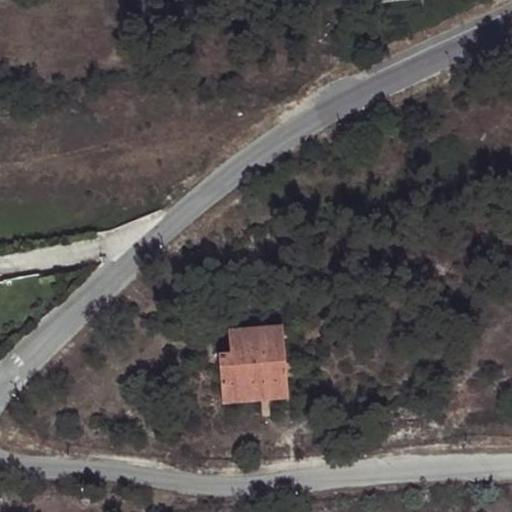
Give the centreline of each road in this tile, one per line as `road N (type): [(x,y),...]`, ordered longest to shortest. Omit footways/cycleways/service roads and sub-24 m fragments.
road 1 (unclassified): [(511,19),(221,174),(0,378)]
road 2 (unclassified): [(511,462),(203,482),(0,464)]
